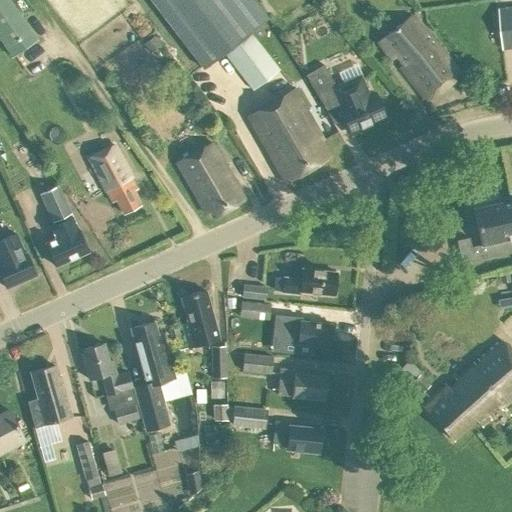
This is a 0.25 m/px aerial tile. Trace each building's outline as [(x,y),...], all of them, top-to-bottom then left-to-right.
[(0,0),(0,40),(12,57),(37,40),(8,0),(0,0)] [(268,20),(252,0),(150,0),(204,69),(224,53),(252,90),(278,70),(250,33),(268,20)] [(423,32),(409,16),(377,42),(399,68),(426,101),(459,74),(424,31),(423,32)] [(154,37),(143,45),(150,53),(160,45),(154,37)] [(344,119),(350,134),(385,119),(374,94),(369,96),(360,77),(336,87),(323,65),(305,75),(324,108),(338,101),(346,118),(344,119)] [(323,139),(294,89),(246,116),(284,183),(329,157),(320,142),(323,139)] [(215,216),(244,200),(211,142),(176,162),(206,214),(212,210),(215,216)] [(89,159),(112,202),(116,200),(123,214),(140,205),(133,191),(138,189),(132,178),(134,177),(117,144),(89,159)] [(49,226),(54,239),(45,243),(55,266),(87,252),(58,185),(38,194),(51,225),(49,226)] [(511,200),(473,210),(480,245),(471,247),(469,238),(456,241),(461,264),(511,252),(511,200)] [(0,238),(0,274),(6,288),(35,275),(25,253),(24,254),(14,233),(0,238)] [(336,273),(302,269),(300,280),(283,278),(282,292),(300,294),(300,292),(334,296),(336,273)] [(264,299),(266,288),(243,285),(242,297),(264,299)] [(218,340),(213,321),(205,291),(181,298),(188,322),(181,324),(188,348),(218,340)] [(241,301),(240,317),(269,319),(270,304),(241,301)] [(300,318),(285,316),(283,340),(297,341),(297,344),(328,347),(331,324),(300,321),(300,318)] [(130,328),(139,360),(146,385),(132,388),(145,432),(170,425),(158,383),(174,379),(162,335),(157,336),(153,322),(130,328)] [(511,399),(511,352),(499,339),(455,379),(457,381),(449,389),(444,384),(421,406),(453,440),(475,419),(481,427),(490,419),(487,412),(494,405),(501,410),(511,399)] [(127,372),(116,375),(112,360),(109,361),(103,344),(80,350),(89,380),(101,376),(107,395),(109,395),(117,424),(137,418),(133,405),(137,404),(132,388),(127,372)] [(210,347),(211,378),(226,378),(225,347),(210,347)] [(243,354),(240,371),(270,375),(272,357),(243,354)] [(408,385),(421,373),(409,360),(396,372),(408,385)] [(71,418),(69,410),(60,376),(57,377),(54,366),(30,372),(37,399),(27,402),(34,428),(71,418)] [(277,395),(291,397),(323,400),(325,376),(294,373),(294,371),(279,369),(277,395)] [(422,393),(429,386),(419,375),(412,381),(422,393)] [(227,404),(213,404),(213,420),(228,420),(227,404)] [(234,406),(232,425),(265,429),(267,409),(234,406)] [(0,414),(0,454),(25,441),(8,410),(0,414)] [(289,424),(274,422),(272,443),(287,444),(286,449),(318,453),(320,429),(289,426),(289,424)] [(75,446),(91,500),(105,496),(90,442),(75,446)] [(105,448),(110,471),(122,468),(117,446),(105,448)] [(104,482),(114,510),(165,492),(155,463),(104,482)] [(24,480),(15,484),(19,492),(28,488),(24,480)]
